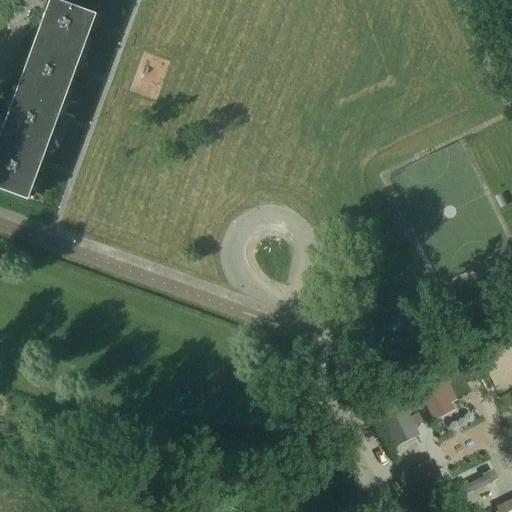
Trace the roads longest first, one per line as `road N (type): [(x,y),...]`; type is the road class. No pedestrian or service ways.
road 1 (residential): [(394,511),(288,300)]
road 2 (residential): [(288,300),(239,277),(229,257),(233,233),(267,218),(292,230),(300,247),(295,283)]
